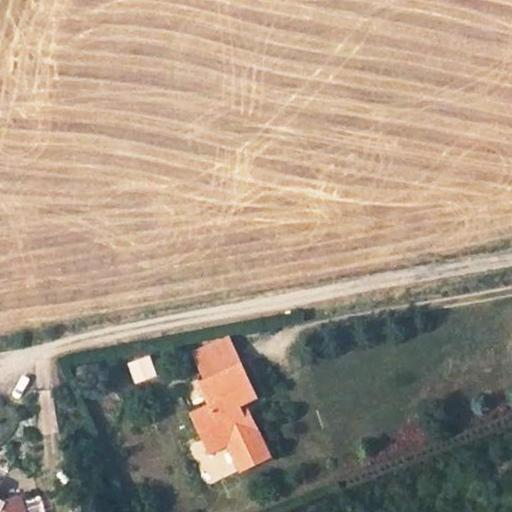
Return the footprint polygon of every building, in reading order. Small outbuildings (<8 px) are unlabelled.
[(209,382),(243,367),(231,339),(197,354),(209,382)] [(209,382),(202,384),(213,410),(194,418),(204,441),(211,438),(217,451),(251,435),(239,408),(246,405),(257,400),(243,367),(209,382)] [(239,408),(251,435),(258,432),(246,405),(239,408)] [(211,438),(204,441),(210,454),(217,451),(211,438)] [(7,501),(0,497),(0,511),(24,511),(21,498),(7,501)]
